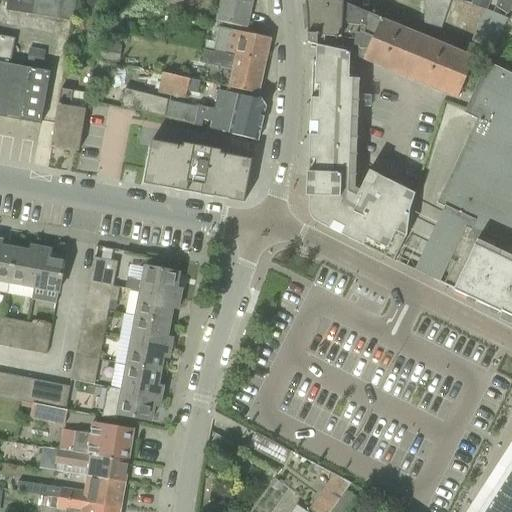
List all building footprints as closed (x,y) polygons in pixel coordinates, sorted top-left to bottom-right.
[(7,0),(6,11),(33,15),(73,22),(76,0),(7,0)] [(155,0),(160,1),(160,3),(182,8),(183,0),(221,0),(217,22),(245,29),(246,29),(253,0),(155,0)] [(307,26),(308,44),(316,46),(350,53),(407,78),(458,99),(475,58),(466,54),(416,34),(334,0),(304,0),(306,13),(307,26)] [(424,0),(424,24),(438,29),(441,28),(449,0),(424,0)] [(473,0),(472,5),(488,10),(490,0),(473,0)] [(511,0),(498,0),(496,8),(508,15),(511,7),(511,0)] [(485,10),(466,54),(475,58),(486,63),(508,19),(485,10)] [(219,28),(217,39),(211,37),(209,42),(207,42),(204,54),(211,56),(212,54),(236,59),(236,58),(265,64),(270,39),(240,33),(219,28)] [(0,117),(41,125),(51,73),(43,72),(27,69),(10,66),(15,39),(0,36),(0,117)] [(120,63),(123,47),(103,44),(100,60),(120,63)] [(315,221),(317,223),(394,262),(406,236),(409,211),(415,195),(369,171),(366,177),(349,176),(353,79),(349,79),(349,60),(350,53),(316,46),(316,53),(316,62),(312,62),(307,197),(309,197),(309,208),(309,211),(309,212),(309,213),(310,215),(311,217),(312,219),(313,220),(315,221)] [(27,69),(43,72),(46,52),(30,49),(27,69)] [(227,88),(258,95),(265,64),(236,58),(236,59),(212,54),(211,56),(204,54),(203,63),(231,70),(227,88)] [(447,254),(434,281),(454,290),(453,291),(511,318),(511,74),(486,63),(464,114),(477,120),(437,204),(474,221),(456,258),(447,254)] [(162,73),(157,92),(184,98),(186,91),(197,94),(199,81),(162,73)] [(210,129),(228,134),(258,141),(263,121),(213,109),(198,105),(197,108),(167,101),(167,100),(124,89),(120,107),(194,123),(194,125),(202,127),(204,120),(211,121),(210,123),(211,123),(210,129)] [(79,152),(86,112),(88,96),(61,91),(51,147),(79,152)] [(260,102),(259,100),(218,91),(213,109),(263,121),(266,107),(262,101),(260,102)] [(146,170),(148,171),(159,187),(159,188),(229,201),(229,200),(246,189),(247,189),(252,161),(248,160),(251,145),(223,140),(221,152),(184,145),(183,148),(152,142),(150,149),(146,170)] [(8,284),(15,250),(1,248),(2,241),(0,240),(0,292),(6,294),(8,284)] [(15,250),(8,284),(34,289),(34,287),(33,287),(40,248),(32,246),(31,253),(15,250)] [(65,259),(64,259),(50,256),(51,250),(40,248),(33,287),(34,287),(59,292),(65,259)] [(113,289),(113,287),(115,276),(117,262),(94,258),(89,284),(113,289)] [(179,274),(145,268),(143,282),(127,279),(125,290),(141,292),(140,294),(180,302),(182,291),(176,289),(179,274)] [(113,289),(89,284),(87,295),(111,300),(110,301),(118,301),(120,288),(113,287),(113,289)] [(179,310),(180,302),(140,294),(136,318),(169,325),(172,308),(179,310)] [(87,295),(85,309),(108,313),(110,301),(111,300),(87,295)] [(80,334),(103,338),(108,313),(85,309),(80,334)] [(0,346),(9,348),(14,321),(2,318),(0,327),(0,346)] [(169,325),(136,318),(131,342),(171,351),(173,339),(166,338),(169,325)] [(14,321),(9,348),(22,350),(27,323),(14,321)] [(27,323),(22,350),(34,353),(39,325),(27,323)] [(46,355),(51,327),(39,325),(34,353),(46,355)] [(75,358),(99,362),(103,338),(80,334),(75,358)] [(131,342),(126,368),(160,374),(163,357),(169,358),(171,351),(131,342)] [(99,362),(75,358),(71,381),(94,385),(99,362)] [(157,387),(160,374),(126,368),(122,390),(162,397),(164,388),(157,387)] [(9,376),(0,373),(0,398),(5,399),(9,376)] [(21,378),(9,376),(5,399),(17,401),(21,378)] [(34,380),(21,378),(17,401),(22,402),(22,403),(29,404),(34,380)] [(46,383),(34,380),(29,404),(42,406),(46,383)] [(59,385),(46,383),(42,406),(54,409),(59,385)] [(54,409),(65,411),(69,387),(59,385),(54,409)] [(122,390),(122,391),(108,388),(102,418),(118,421),(120,415),(151,422),(154,406),(160,407),(162,397),(122,390)] [(54,409),(42,406),(29,404),(22,403),(22,407),(32,409),(29,420),(65,427),(67,411),(65,411),(54,409)] [(216,413),(216,412),(213,420),(243,436),(247,429),(216,413)] [(101,437),(75,433),(73,452),(73,453),(87,455),(129,463),(134,430),(103,424),(101,437)] [(359,465),(384,474),(396,441),(370,432),(359,465)] [(248,447),(285,466),(291,453),(256,434),(248,447)] [(56,471),(56,465),(89,470),(88,476),(125,483),(129,463),(87,455),(73,453),(73,452),(59,450),(58,450),(58,451),(42,449),(40,468),(56,471)] [(399,451),(384,472),(405,487),(420,465),(399,451)] [(511,511),(511,462),(508,468),(505,473),(504,475),(486,502),(479,511),(511,511)] [(245,481),(264,491),(271,477),(252,467),(245,481)] [(292,511),(328,511),(349,482),(335,475),(308,511),(306,511),(297,506),(292,511)] [(125,483),(88,476),(85,492),(62,488),(62,489),(19,482),(18,492),(37,495),(52,497),(83,504),(84,504),(121,510),(125,483)] [(253,508),(250,511),(274,511),(290,490),(275,479),(261,498),(253,508)] [(349,511),(359,499),(347,491),(351,484),(349,482),(328,511),(349,511)] [(74,511),(120,511),(121,510),(84,504),(83,504),(52,497),(50,508),(57,509),(57,510),(74,511)]
